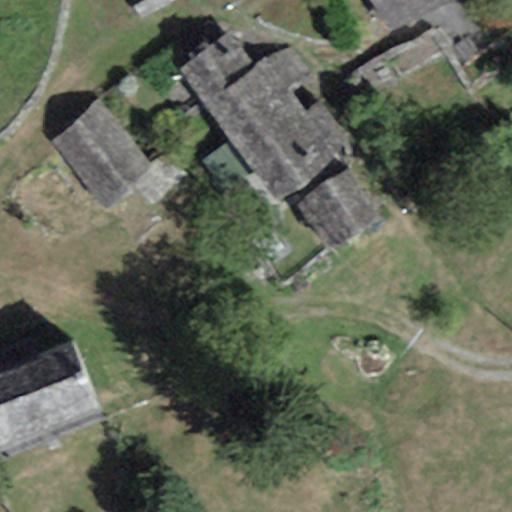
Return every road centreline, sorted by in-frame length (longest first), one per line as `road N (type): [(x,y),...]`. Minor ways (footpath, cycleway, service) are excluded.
road 1 (track): [(511,369),(463,365),(404,329),(326,310),(159,313),(0,287)]
road 2 (track): [(0,172),(60,76),(81,12)]
